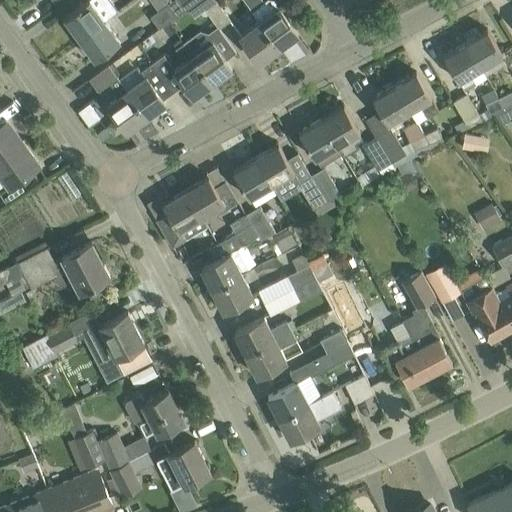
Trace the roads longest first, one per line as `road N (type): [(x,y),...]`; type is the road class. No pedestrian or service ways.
road 1 (residential): [(278,502),(113,181)]
road 2 (residential): [(350,52),(113,181)]
road 3 (unclassified): [(278,502),(511,396)]
road 4 (residential): [(113,181),(0,24)]
